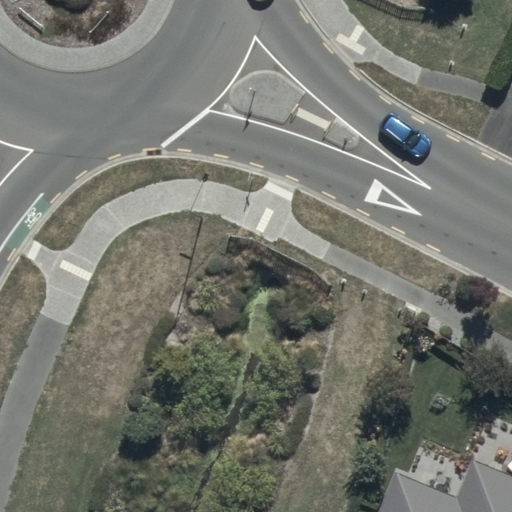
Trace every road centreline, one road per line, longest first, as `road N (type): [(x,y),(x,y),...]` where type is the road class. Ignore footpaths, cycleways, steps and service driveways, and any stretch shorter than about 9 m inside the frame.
road 1 (tertiary): [(454,203),(382,194),(294,156),(123,102)]
road 2 (tertiary): [(253,0),(312,70),(422,148),(454,203)]
road 3 (tertiary): [(215,0),(184,60),(123,102)]
road 4 (tertiary): [(87,110),(0,211)]
